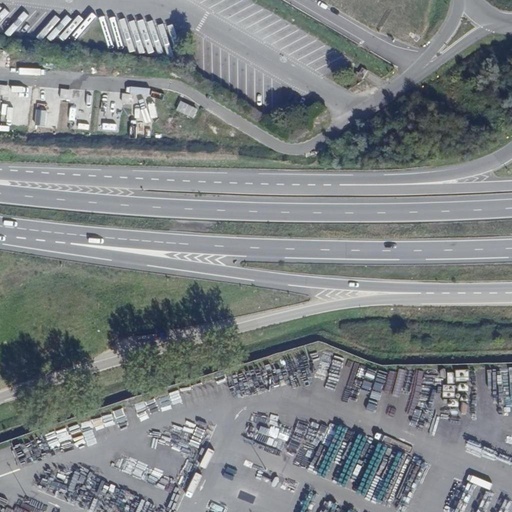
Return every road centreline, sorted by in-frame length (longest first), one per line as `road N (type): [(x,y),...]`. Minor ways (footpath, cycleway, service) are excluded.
road 1 (trunk): [(511,207),(365,214),(180,209),(0,193)]
road 2 (trunk): [(0,231),(179,245),(511,248)]
road 3 (trunk): [(0,399),(337,305),(492,289)]
road 4 (trunk): [(0,234),(363,287),(492,289)]
road 5 (trunk): [(275,187),(0,175)]
road 6 (trunk): [(511,152),(451,176),(275,187)]
road 7 (trunk): [(511,187),(275,187)]
road 8 (unknown): [(221,411),(332,411),(444,453)]
road 9 (unknown): [(8,484),(178,414),(221,411)]
road 10 (unknown): [(221,440),(379,511)]
